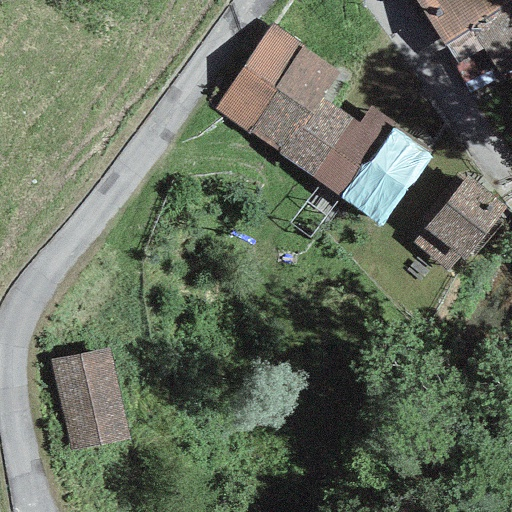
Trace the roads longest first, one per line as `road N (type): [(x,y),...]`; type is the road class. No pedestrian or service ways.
road 1 (unclassified): [(31,511),(9,411),(12,331),(77,231),(261,0)]
road 2 (unclassified): [(380,0),(511,187)]
